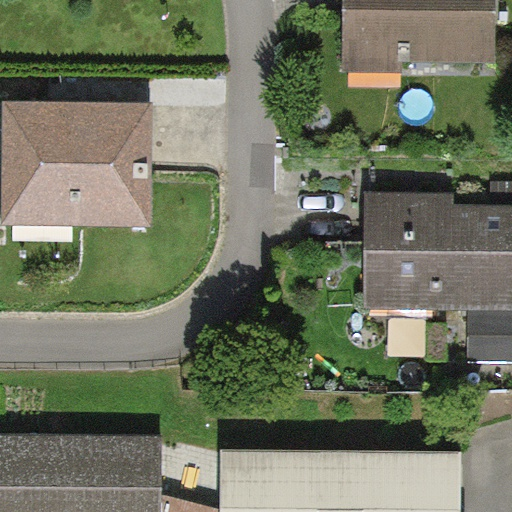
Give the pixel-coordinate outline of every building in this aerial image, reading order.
[(343,0),(343,73),(404,73),(404,65),(499,65),(498,0),(343,0)] [(153,106),(3,106),(3,227),(152,228),(153,138),(153,106)] [(366,194),(364,311),(470,314),(511,314),(511,207),(453,207),(453,195),(366,194)] [(511,364),(511,314),(470,314),(469,364),(511,364)] [(159,511),(159,434),(0,434),(0,511),(159,511)] [(221,452),(220,511),(464,511),(464,452),(221,452)]
